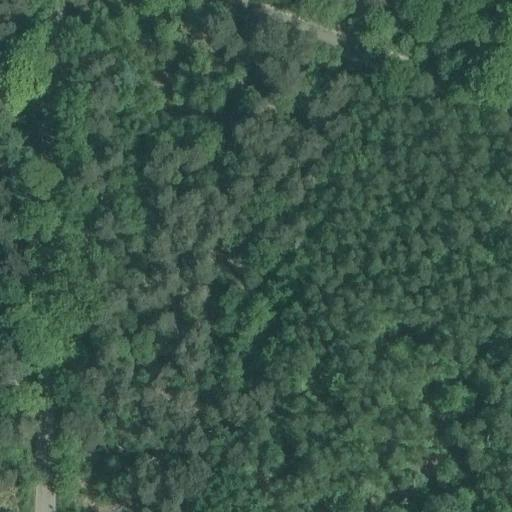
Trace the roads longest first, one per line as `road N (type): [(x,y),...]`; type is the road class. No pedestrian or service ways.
road 1 (unclassified): [(44,511),(53,0)]
road 2 (unclassified): [(511,110),(215,0)]
